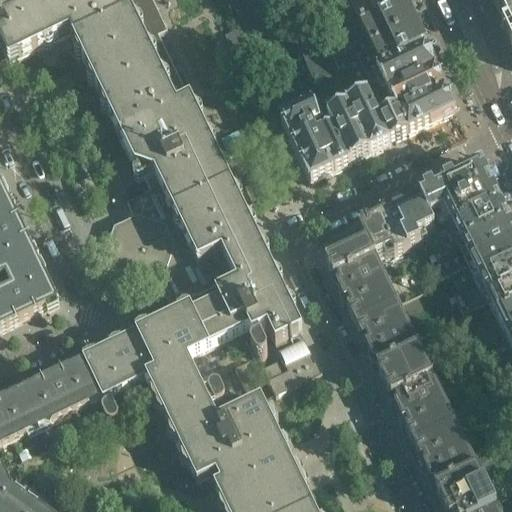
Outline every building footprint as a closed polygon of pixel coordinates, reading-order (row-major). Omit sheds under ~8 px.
[(56,0),(0,0),(0,30),(10,26),(12,30),(38,17),(37,14),(36,11),(39,9),(56,0)] [(301,335),(246,221),(159,39),(168,35),(150,0),(65,0),(37,14),(38,17),(12,30),(10,26),(0,30),(0,48),(10,69),(71,39),(136,175),(141,173),(151,194),(137,201),(143,214),(141,219),(115,232),(107,254),(123,288),(134,283),(162,292),(173,316),(175,315),(179,324),(130,348),(144,377),(150,374),(184,444),(181,452),(180,453),(198,488),(207,484),(221,489),(222,489),(246,478),(249,470),(278,456),(255,407),(218,425),(212,413),(209,407),(188,364),(265,327),(288,376),(283,379),(277,367),(263,374),(276,401),(323,379),(317,366),(315,367),(300,336),(301,335)] [(333,13),(326,0),(316,0),(311,3),(319,20),(333,13)] [(398,0),(362,0),(354,4),(348,7),(362,34),(405,14),(398,0)] [(511,0),(494,0),(499,10),(498,11),(499,12),(500,12),(508,27),(511,24),(511,0)] [(405,14),(362,34),(347,41),(368,83),(377,78),(425,55),(405,14)] [(312,20),(304,23),(309,33),(316,29),(312,21),(312,20)] [(379,125),(361,86),(355,89),(349,76),(341,79),(320,35),(298,45),(333,120),(348,112),(371,159),(390,150),(379,125)] [(388,100),(436,77),(425,55),(377,78),(388,100)] [(398,120),(446,97),(436,77),(388,100),(396,117),(398,120)] [(409,141),(456,118),(446,97),(398,120),(409,141)] [(290,143),(329,124),(328,122),(329,122),(321,105),(281,124),(290,143)] [(348,112),(333,120),(329,122),(328,122),(329,124),(351,169),(371,159),(348,112)] [(409,141),(398,120),(396,117),(379,125),(390,150),(409,141)] [(351,169),(329,124),(290,143),(311,188),(351,169)] [(429,222),(445,215),(492,192),(482,171),(419,201),(429,222)] [(0,207),(9,204),(0,185),(0,207)] [(453,233),(501,210),(492,192),(445,215),(453,233)] [(435,233),(429,222),(419,201),(359,231),(367,248),(375,263),(392,255),(394,261),(420,248),(418,242),(435,233)] [(39,267),(9,204),(0,207),(0,285),(6,283),(39,267)] [(462,251),(509,228),(501,210),(453,233),(462,251)] [(446,281),(471,269),(511,249),(511,234),(509,228),(462,251),(466,261),(453,267),(448,258),(437,263),(446,281)] [(397,308),(375,263),(367,248),(326,268),(355,328),(397,308)] [(479,287),(511,271),(511,249),(471,269),(479,287)] [(0,337),(59,309),(39,267),(6,283),(11,294),(0,299),(0,337)] [(488,305),(511,293),(511,271),(479,287),(488,305)] [(497,324),(511,316),(511,293),(488,305),(497,324)] [(426,368),(397,308),(355,328),(384,389),(426,368)] [(505,342),(511,338),(511,316),(497,324),(505,342)] [(493,347),(485,330),(472,336),(480,354),(493,347)] [(267,355),(258,336),(257,337),(258,338),(254,340),(256,344),(254,346),(253,347),(252,347),(252,348),(251,350),(251,351),(251,352),(256,361),(256,362),(257,363),(259,364),(261,364),(262,364),(263,364),(265,363),(266,362),(267,360),(268,358),(268,356),(267,355)] [(85,363),(29,390),(48,430),(103,403),(103,405),(105,404),(85,363)] [(456,429),(426,368),(384,389),(413,449),(456,429)] [(48,430),(29,390),(0,403),(0,446),(2,452),(48,430)] [(225,401),(225,400),(221,393),(220,392),(219,391),(218,390),(216,390),(215,390),(213,390),(211,391),(210,393),(209,394),(209,395),(209,396),(209,398),(210,399),(213,406),(209,407),(212,413),(222,409),(223,408),(224,407),(225,406),(225,405),(225,404),(225,402),(225,401)] [(118,418),(112,405),(105,409),(104,409),(104,410),(103,411),(102,413),(102,414),(103,415),(103,416),(107,424),(107,425),(109,426),(110,427),(112,427),(113,427),(114,427),(115,426),(116,426),(117,425),(118,424),(119,422),(119,421),(119,419),(118,418)] [(485,489),(456,429),(413,449),(442,510),(485,489)] [(14,491),(7,478),(3,470),(0,471),(0,452),(2,452),(0,446),(0,511),(13,511),(24,499),(14,491)] [(495,511),(485,489),(442,510),(443,511),(495,511)] [(313,511),(307,497),(291,505),(284,490),(238,511),(313,511)] [(42,511),(24,499),(13,511),(42,511)]
